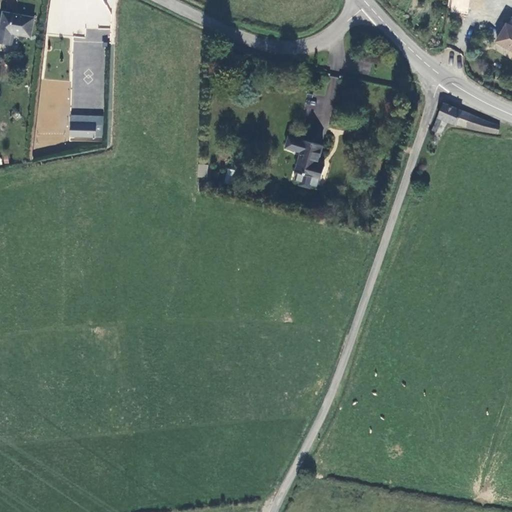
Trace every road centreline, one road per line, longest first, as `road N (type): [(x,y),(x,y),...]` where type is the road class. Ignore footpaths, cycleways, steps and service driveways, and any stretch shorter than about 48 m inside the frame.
road 1 (unclassified): [(273,511),(332,391),(441,75)]
road 2 (tertiary): [(161,0),(214,26),(299,49),(367,3)]
